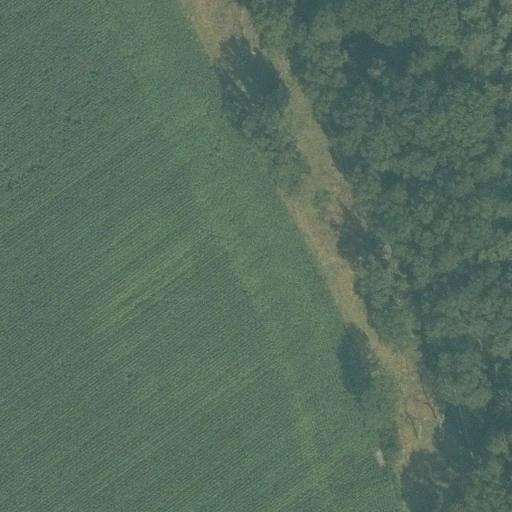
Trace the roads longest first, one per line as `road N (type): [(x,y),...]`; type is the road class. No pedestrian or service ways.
road 1 (track): [(484,511),(420,295),(276,0)]
road 2 (track): [(369,0),(411,5),(451,45),(511,168)]
